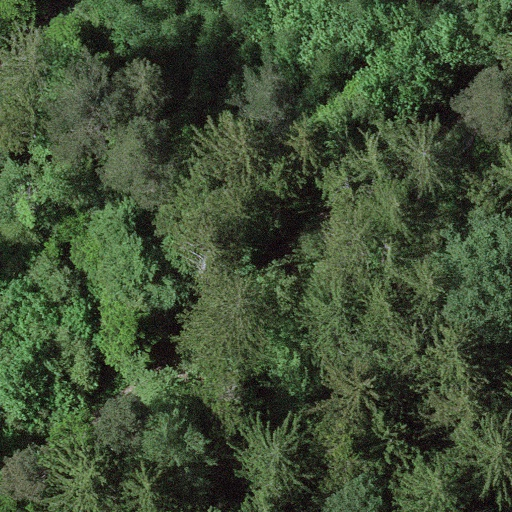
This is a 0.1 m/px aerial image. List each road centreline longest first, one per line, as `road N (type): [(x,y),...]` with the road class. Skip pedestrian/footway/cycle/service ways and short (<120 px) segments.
road 1 (track): [(511,256),(451,254),(177,335),(0,487)]
road 2 (track): [(511,128),(360,180),(177,335)]
